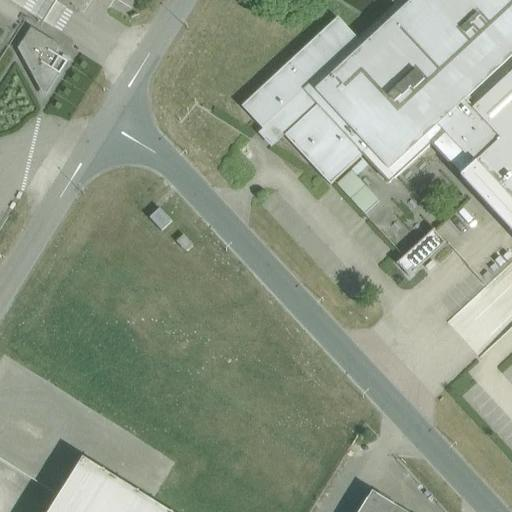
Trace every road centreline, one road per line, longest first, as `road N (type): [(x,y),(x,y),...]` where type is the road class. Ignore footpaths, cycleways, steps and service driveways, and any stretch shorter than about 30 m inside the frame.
road 1 (unclassified): [(493,511),(118,109)]
road 2 (unclassified): [(0,298),(118,109)]
road 3 (unknown): [(356,361),(511,211)]
road 4 (unclassified): [(118,109),(187,0)]
road 5 (unknown): [(143,69),(40,0)]
road 6 (unknown): [(0,142),(118,109)]
